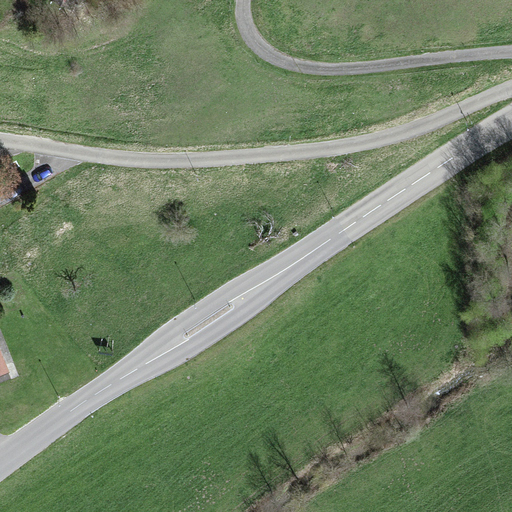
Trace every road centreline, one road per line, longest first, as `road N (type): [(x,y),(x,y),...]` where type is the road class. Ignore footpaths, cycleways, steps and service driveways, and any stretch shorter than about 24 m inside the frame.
road 1 (tertiary): [(0,459),(284,264),(511,123)]
road 2 (residential): [(511,90),(400,136),(304,152),(130,163),(0,143)]
